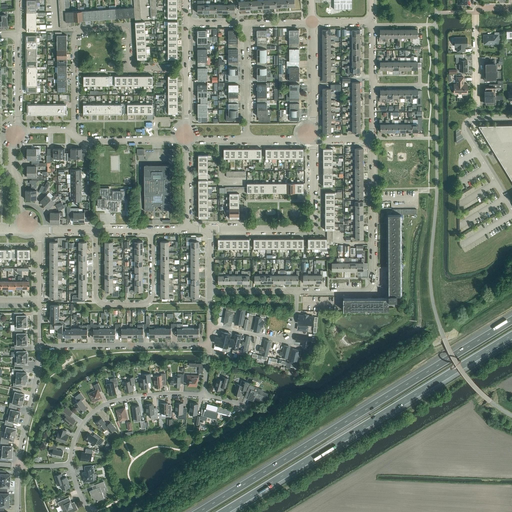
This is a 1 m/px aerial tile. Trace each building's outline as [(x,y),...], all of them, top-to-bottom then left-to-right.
[(7,25),(7,19),(6,14),(7,14),(7,11),(0,11),(0,28),(8,28),(8,25),(7,25)] [(67,35),(62,35),(62,32),(55,32),(55,35),(57,35),(57,42),(67,42),(67,35)] [(498,44),(498,35),(502,35),(502,32),(494,32),(494,35),(484,35),(484,39),(483,39),(483,43),(484,43),(484,44),(485,44),(489,44),(498,44)] [(267,46),(267,36),(257,37),(257,46),(267,46)] [(299,46),(299,36),(289,36),(289,46),(299,46)] [(207,43),(207,39),(212,39),(211,37),(207,37),(197,37),(197,46),(210,46),(210,43),(207,43)] [(238,46),(238,37),(228,37),(228,46),(238,46)] [(457,46),(457,52),(465,51),(465,46),(467,46),(467,38),(455,38),(455,46),(457,46)] [(207,55),(207,49),(210,49),(210,46),(197,46),(197,55),(207,55)] [(238,55),(238,46),(228,46),(228,55),(238,55)] [(267,55),(267,49),(271,49),(271,46),(267,46),(257,46),(257,55),(267,55)] [(299,55),(299,46),(289,46),(289,55),(299,55)] [(463,57),(463,54),(455,54),(455,57),(456,57),(456,63),(459,63),(459,71),(467,71),(467,67),(468,67),(468,64),(467,64),(467,60),(463,60),(463,57)] [(207,65),(207,55),(197,55),(198,65),(207,65)] [(238,65),(238,55),(228,55),(228,65),(238,65)] [(267,65),(267,55),(257,55),(257,65),(267,65)] [(299,64),(299,55),(289,55),(289,61),(287,61),(287,64),(299,64)] [(492,61),(484,61),(485,67),(486,67),(486,71),(496,71),(496,70),(497,70),(497,64),(496,64),(496,63),(492,63),(492,61)] [(299,74),(299,64),(287,64),(287,68),(289,68),(289,74),(299,74)] [(207,74),(207,65),(198,65),(198,74),(207,74)] [(238,74),(238,65),(228,65),(228,71),(224,71),(224,74),(228,74),(238,74)] [(269,67),(267,67),(267,66),(269,66),(269,65),(267,65),(257,65),(257,74),(267,74),(267,70),(268,70),(269,70),(269,69),(269,68),(269,67)] [(496,71),(486,71),(486,75),(485,75),(485,81),(492,80),(492,78),(496,78),(496,77),(497,77),(497,71),(496,71)] [(112,85),(112,76),(102,76),(102,85),(112,85)] [(121,85),(121,76),(112,76),(112,85),(119,85),(119,89),(121,89),(121,85)] [(464,85),(464,77),(456,77),(457,85),(454,85),(454,93),(463,93),(463,95),(467,95),(467,93),(468,93),(467,85),(464,85)] [(266,82),(266,84),(257,84),(257,91),(267,91),(267,87),(270,87),(270,82),(266,82)] [(495,95),(495,88),(503,88),(503,84),(489,84),(489,87),(485,87),(485,88),(485,95),(495,95)] [(422,90),(418,90),(418,89),(411,90),(411,98),(410,98),(411,102),(413,102),(413,99),(414,99),(414,98),(417,98),(417,105),(422,105),(422,90)] [(207,100),(207,91),(198,91),(198,100),(207,100)] [(238,100),(238,91),(228,91),(229,100),(238,100)] [(267,100),(267,91),(257,91),(257,100),(267,100)] [(299,100),(299,91),(289,91),(289,94),(287,94),(287,100),(290,100),(299,100)] [(496,103),(495,95),(485,95),(485,96),(485,103),(485,104),(496,103)] [(210,106),(210,100),(207,100),(198,100),(198,110),(207,110),(207,106),(210,106)] [(238,110),(238,100),(229,100),(229,110),(238,110)] [(267,109),(267,100),(257,100),(257,110),(267,109)] [(299,109),(299,100),(290,100),(290,107),(286,107),(286,109),(299,109)] [(270,115),(267,115),(267,109),(257,110),(257,116),(261,116),(261,122),(270,122),(270,115)] [(299,116),(299,109),(286,109),(286,113),(290,113),(290,121),(296,121),(296,116),(299,116)] [(207,122),(207,112),(210,112),(210,110),(207,110),(198,110),(198,116),(201,116),(201,122),(207,122)] [(238,116),(238,110),(229,110),(229,113),(226,113),(226,121),(236,121),(236,116),(238,116)] [(511,124),(479,125),(511,180),(511,124)] [(333,148),(333,146),(329,146),(329,148),(323,148),(323,155),(333,155),(333,148)] [(59,158),(59,148),(54,149),(54,154),(51,154),(50,154),(50,155),(50,161),(54,161),(54,158),(59,158)] [(68,161),(68,154),(65,154),(65,148),(59,148),(59,158),(65,158),(65,161),(68,161)] [(76,158),(76,148),(71,148),(71,154),(68,154),(68,161),(71,161),(71,158),(76,158)] [(85,160),(85,154),(82,154),(82,148),(76,148),(76,158),(82,158),(82,160),(85,160)] [(37,160),(37,154),(27,154),(27,160),(33,160),(33,163),(39,163),(39,160),(37,160)] [(37,166),(39,166),(47,166),(47,163),(46,163),(39,163),(33,163),(33,166),(27,166),(27,172),(37,171),(37,166)] [(170,210),(170,165),(162,165),(162,166),(152,166),(152,165),(144,165),(144,177),(144,210),(145,210),(154,210),(154,206),(161,206),(161,210),(170,210)] [(42,176),(37,174),(37,171),(27,172),(27,177),(33,177),(33,180),(36,180),(42,180),(42,176)] [(113,195),(102,195),(102,199),(98,199),(98,207),(102,207),(102,209),(106,209),(106,207),(109,207),(109,210),(117,210),(117,207),(119,207),(119,199),(124,199),(124,189),(120,189),(120,191),(113,191),(113,195)] [(44,205),(53,196),(49,192),(40,201),(44,205)] [(55,202),(54,202),(53,200),(56,197),(54,196),(53,196),(44,205),(48,209),(55,202)] [(79,212),(79,208),(70,208),(70,213),(70,216),(73,216),(73,222),(79,222),(79,212)] [(88,210),(84,210),(84,212),(79,212),(79,222),(85,222),(85,216),(88,216),(88,210)] [(397,295),(401,295),(400,214),(398,214),(395,214),(392,214),(388,214),(388,298),(343,298),(343,310),(389,310),(389,301),(397,301),(397,295)] [(327,244),(327,241),(327,238),(321,238),(321,248),(330,248),(330,245),(327,245),(327,244)] [(119,290),(116,290),(113,290),(113,286),(113,285),(105,285),(105,291),(112,292),(112,296),(119,296),(119,290)] [(87,298),(87,291),(79,292),(79,295),(74,295),(73,296),(73,301),(85,301),(85,298),(87,298)] [(234,313),(226,311),(224,326),(231,327),(234,313)] [(26,317),(26,315),(22,315),(22,312),(14,312),(14,318),(16,318),(16,321),(27,321),(27,318),(26,317)] [(244,315),(237,313),(234,328),(241,329),(244,315)] [(60,316),(51,316),(51,315),(50,315),(50,321),(57,321),(57,324),(63,324),(64,323),(63,321),(60,321),(59,321),(59,316),(60,316)] [(313,324),(314,317),(299,315),(298,322),(313,324)] [(254,319),(248,318),(245,331),(252,332),(254,319)] [(262,320),(257,318),(254,332),(260,333),(262,320)] [(26,327),(26,325),(27,324),(27,321),(16,321),(16,325),(14,325),(14,330),(22,330),(22,327),(26,327)] [(99,329),(99,324),(93,325),(93,321),(90,321),(90,324),(90,331),(93,331),(93,338),(99,338),(99,337),(99,329)] [(71,329),(71,328),(71,327),(66,327),(66,324),(64,323),(63,324),(63,331),(66,331),(66,338),(71,338),(71,337),(71,329)] [(199,330),(202,330),(202,323),(199,323),(199,327),(199,328),(194,328),(193,328),(193,336),(193,337),(199,337),(199,330)] [(63,331),(63,324),(57,324),(50,324),(50,329),(58,329),(58,338),(63,338),(63,331)] [(87,331),(90,331),(90,324),(87,324),(87,328),(87,329),(82,329),(82,337),(82,338),(87,338),(87,331)] [(115,330),(118,330),(118,324),(115,324),(115,328),(115,329),(110,329),(110,337),(110,338),(115,338),(115,330)] [(127,329),(122,329),(122,328),(121,328),(121,324),(118,324),(118,330),(121,330),(121,338),(127,338),(127,337),(127,329)] [(143,330),(146,330),(146,324),(143,324),(138,324),(138,328),(138,329),(138,337),(138,338),(143,338),(143,330)] [(155,329),(155,328),(155,326),(149,326),(149,324),(146,324),(146,330),(149,330),(149,337),(155,337),(155,336),(155,329)] [(171,330),(174,330),(174,324),(171,324),(171,328),(171,329),(166,329),(166,336),(165,336),(165,337),(171,337),(171,330)] [(182,328),(182,327),(182,324),(174,324),(174,330),(177,330),(177,337),(183,337),(183,336),(183,328),(182,328)] [(26,335),(26,333),(22,333),(22,330),(14,330),(14,333),(16,333),(16,339),(27,339),(27,336),(26,335)] [(241,336),(235,335),(232,349),(238,350),(241,336)] [(26,345),(26,343),(27,342),(27,339),(16,339),(16,345),(14,345),(14,348),(22,348),(22,345),(26,345)] [(271,342),(265,340),(264,348),(261,348),(259,354),(262,355),(268,357),(271,342)] [(280,344),(273,343),(270,357),(276,359),(280,344)] [(26,352),(26,351),(22,351),(22,348),(14,348),(14,352),(11,352),(11,357),(17,357),(27,357),(27,354),(26,352)] [(299,351),(293,350),(291,363),(297,364),(299,351)] [(26,362),(26,361),(27,360),(27,357),(17,357),(17,360),(14,360),(14,366),(23,365),(23,362),(26,362)] [(26,374),(26,372),(22,372),(23,369),(12,368),(12,372),(14,372),(14,374),(16,374),(16,377),(27,378),(27,375),(26,374)] [(165,373),(161,374),(161,375),(154,376),(155,387),(162,387),(162,384),(166,383),(165,373)] [(151,381),(150,374),(143,374),(143,378),(140,379),(141,389),(148,388),(147,381),(151,381)] [(184,374),(178,374),(177,377),(174,376),(174,379),(170,379),(170,385),(174,385),(174,386),(180,387),(180,381),(183,381),(184,374)] [(199,381),(199,375),(187,375),(186,381),(188,381),(188,385),(197,385),(197,380),(199,381)] [(25,382),(26,381),(27,378),(16,377),(16,381),(13,381),(13,386),(21,387),(22,384),(25,384),(25,382)] [(132,384),(135,383),(134,377),(127,378),(128,381),(122,382),(122,386),(124,386),(125,391),(133,390),(132,384)] [(228,378),(224,377),(222,377),(221,380),(217,378),(214,389),(221,390),(223,384),(226,385),(228,378)] [(116,393),(114,385),(118,384),(117,378),(110,379),(111,383),(106,384),(107,385),(106,386),(107,387),(109,395),(116,393)] [(245,390),(246,384),(247,381),(242,380),(240,385),(236,384),(234,394),(240,396),(242,389),(245,390)] [(101,390),(98,383),(94,385),(96,390),(89,394),(91,398),(91,399),(93,403),(97,401),(97,400),(102,398),(99,392),(101,390)] [(263,390),(255,387),(250,385),(247,392),(250,393),(247,399),(248,399),(253,401),(254,399),(262,402),(263,400),(268,396),(269,394),(263,391),(263,390)] [(23,396),(24,394),(21,393),(21,390),(13,388),(12,393),(14,394),(13,397),(24,400),(24,397),(23,396)] [(81,401),(85,398),(80,393),(75,397),(78,401),(74,404),(80,413),(86,408),(82,403),(83,403),(81,401)] [(23,403),(24,400),(13,397),(12,403),(9,402),(9,405),(16,407),(17,404),(21,405),(21,404),(23,403)] [(183,412),(183,403),(176,402),(175,413),(178,414),(178,419),(186,419),(187,412),(183,412)] [(168,410),(168,403),(161,403),(161,413),(165,413),(165,416),(171,416),(171,410),(168,410)] [(197,414),(198,404),(191,403),(189,414),(197,414)] [(153,412),(153,404),(146,404),(147,414),(151,414),(151,419),(158,419),(158,412),(153,412)] [(19,413),(20,411),(16,410),(16,407),(9,405),(8,408),(7,408),(6,413),(9,414),(9,415),(19,417),(20,414),(19,413)] [(221,412),(222,413),(221,416),(228,418),(229,416),(230,416),(231,411),(208,405),(206,410),(202,409),(200,419),(205,420),(207,415),(216,418),(217,413),(220,414),(221,412)] [(140,412),(139,406),(132,406),(134,419),(141,418),(140,412)] [(70,416),(72,413),(65,408),(61,413),(64,414),(62,417),(62,418),(63,419),(71,426),(75,420),(70,416)] [(127,418),(125,408),(117,410),(119,421),(122,420),(122,421),(123,422),(124,421),(125,420),(124,419),(127,418)] [(19,420),(19,417),(9,415),(8,418),(6,417),(5,423),(12,425),(13,422),(17,423),(17,421),(19,420)] [(116,429),(110,422),(107,425),(102,418),(100,420),(96,423),(100,428),(100,429),(100,430),(102,430),(103,431),(105,429),(107,429),(111,433),(116,429)] [(15,430),(16,428),(12,428),(12,425),(5,423),(4,426),(6,426),(5,432),(15,434),(16,432),(15,430)] [(65,435),(66,430),(60,428),(59,433),(58,432),(56,439),(65,443),(68,436),(65,435)] [(15,437),(15,434),(5,432),(4,435),(2,434),(0,441),(8,442),(9,439),(13,440),(13,438),(15,437)] [(104,440),(96,435),(94,438),(89,434),(85,439),(93,445),(95,442),(100,446),(104,440)] [(12,448),(12,446),(8,446),(8,442),(0,441),(0,443),(0,448),(2,448),(2,451),(13,452),(13,449),(12,448)] [(57,444),(50,443),(49,451),(52,451),(53,452),(52,456),(62,458),(63,451),(56,450),(57,444)] [(92,454),(93,449),(86,448),(85,453),(82,452),(81,460),(91,461),(92,454)] [(11,456),(13,455),(13,452),(2,451),(1,457),(0,456),(0,459),(8,460),(8,457),(11,458),(11,456)] [(93,465),(85,466),(85,472),(82,472),(84,482),(87,482),(93,481),(92,473),(94,473),(93,465)] [(0,480),(9,481),(10,474),(4,474),(5,471),(0,470),(0,480)] [(57,485),(61,484),(62,489),(69,487),(66,477),(63,478),(61,474),(54,476),(57,485)] [(9,487),(9,481),(0,480),(0,489),(3,490),(3,487),(9,487)] [(90,492),(91,497),(93,497),(95,502),(97,501),(98,501),(98,500),(104,498),(102,492),(105,491),(104,488),(106,487),(103,481),(95,484),(97,488),(90,490),(90,492)] [(0,499),(8,500),(9,493),(3,493),(3,490),(0,489),(0,499)] [(63,500),(62,500),(57,502),(59,506),(60,505),(63,510),(62,511),(63,511),(62,511),(61,511),(72,511),(78,509),(74,501),(72,503),(69,497),(63,500)] [(8,506),(8,500),(0,499),(0,509),(3,509),(3,506),(8,506)]
